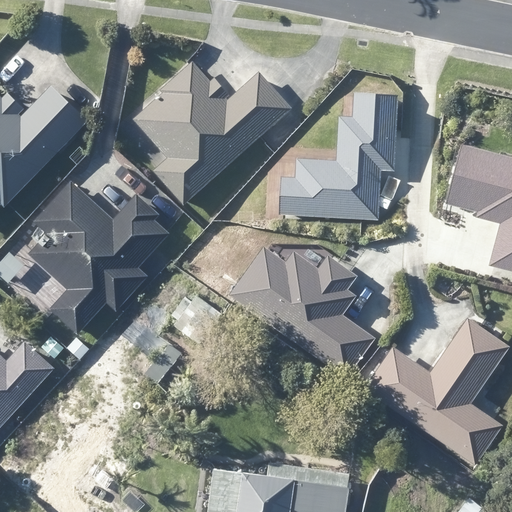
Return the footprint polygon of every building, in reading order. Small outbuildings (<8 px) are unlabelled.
[(186,205),(293,111),(261,75),(235,98),(218,80),(214,84),(196,64),(164,91),(167,94),(137,122),(170,159),(156,172),(186,205)] [(5,207),(90,124),(56,88),(30,113),(12,94),(6,100),(0,93),(0,204),(1,203),(5,207)] [(395,95),(356,93),(354,120),(340,120),(338,162),(301,160),(300,181),(282,180),(280,217),(377,221),(379,170),(392,170),(395,95)] [(288,131),(283,125),(273,134),(279,141),(288,131)] [(511,161),(463,148),(448,207),(502,221),(490,267),(511,272),(511,161)] [(140,268),(172,236),(158,222),(163,218),(141,196),(115,223),(73,183),(37,220),(53,237),(36,255),(73,291),(56,309),(80,332),(110,302),(118,310),(150,277),(140,268)] [(317,269),(299,257),(294,264),(265,248),(231,299),(347,378),(373,339),(341,317),(354,298),(345,292),(355,277),(326,257),(317,269)] [(196,342),(218,312),(191,291),(168,322),(196,342)] [(508,348),(468,320),(430,376),(395,351),(367,391),(476,466),(502,429),(468,406),(508,348)] [(87,349),(77,339),(70,346),(80,356),(87,349)] [(9,365),(0,357),(0,433),(55,372),(26,346),(9,365)] [(338,511),(340,502),(348,501),(349,492),(342,488),(344,469),(265,461),(264,472),(208,466),(202,511),(338,511)]
